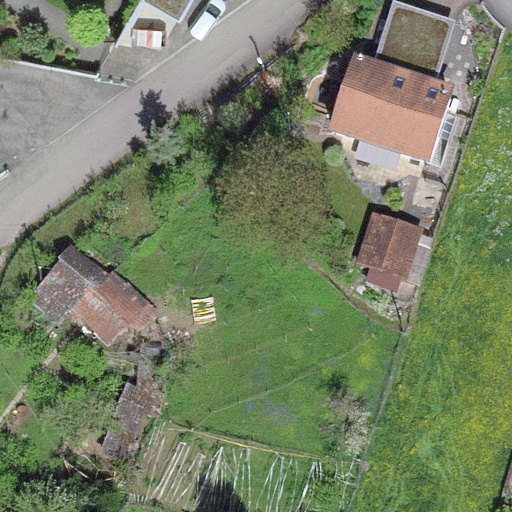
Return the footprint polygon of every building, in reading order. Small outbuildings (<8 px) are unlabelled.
[(139,0),(175,20),(186,0),(139,0)] [(425,168),(446,104),(396,88),(402,68),(375,59),(369,79),(349,73),(328,137),(425,168)] [(356,271),(399,285),(410,250),(367,237),(356,271)] [(35,299),(59,318),(84,289),(59,270),(35,299)] [(134,395),(150,397),(157,355),(140,352),(134,395)] [(104,445),(125,452),(137,418),(116,410),(104,445)]
